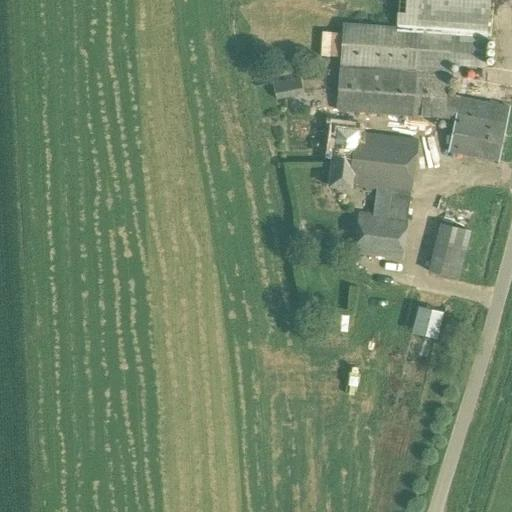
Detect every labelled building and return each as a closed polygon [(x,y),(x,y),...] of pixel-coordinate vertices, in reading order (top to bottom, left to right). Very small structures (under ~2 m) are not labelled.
[(486,34),(488,0),(397,0),(396,27),(345,23),(338,109),(443,117),(453,120),(447,152),(498,163),(509,110),(445,96),(448,76),(452,32),(486,34)] [(342,53),(342,29),(324,29),(323,53),(342,53)] [(276,100),(303,95),(299,77),(273,82),(276,100)] [(402,259),(416,139),(358,132),(358,128),(336,126),(329,187),(351,189),(351,185),(376,187),(373,213),(358,212),(353,254),(402,259)] [(460,277),(471,230),(441,223),(430,270),(460,277)] [(347,259),(346,267),(355,268),(355,260),(347,259)]
